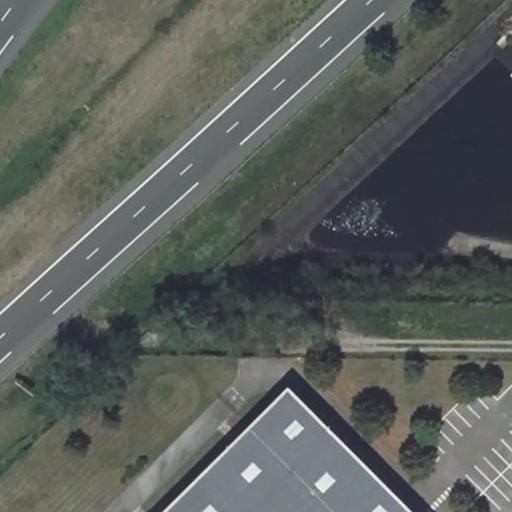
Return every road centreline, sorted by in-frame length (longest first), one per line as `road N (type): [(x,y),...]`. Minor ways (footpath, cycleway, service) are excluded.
road 1 (motorway): [(0,338),(371,0)]
road 2 (unknown): [(435,511),(298,383),(271,336)]
